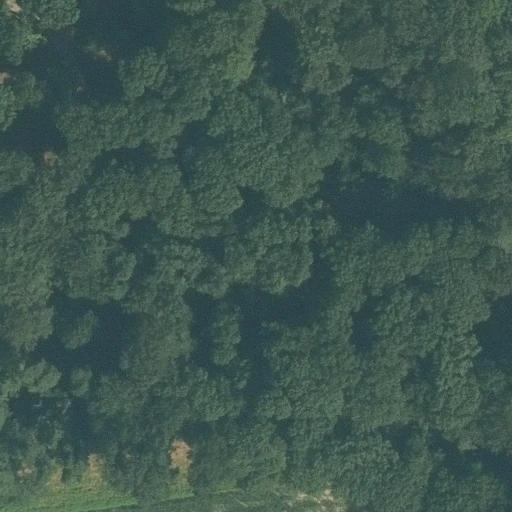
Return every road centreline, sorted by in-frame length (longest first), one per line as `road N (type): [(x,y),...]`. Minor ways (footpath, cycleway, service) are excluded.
road 1 (unclassified): [(0,223),(75,161),(208,0)]
road 2 (track): [(511,225),(461,110),(427,0)]
